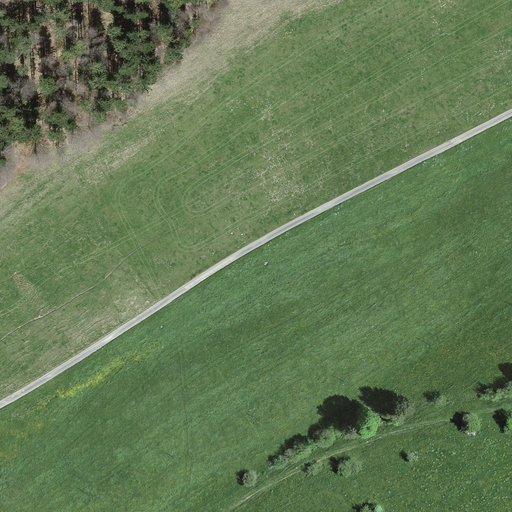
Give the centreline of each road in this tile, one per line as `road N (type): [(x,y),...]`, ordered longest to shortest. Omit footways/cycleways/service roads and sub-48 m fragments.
road 1 (unclassified): [(511,113),(263,240),(0,404)]
road 2 (track): [(225,511),(335,453),(399,430),(511,408)]
road 3 (track): [(0,69),(148,0)]
